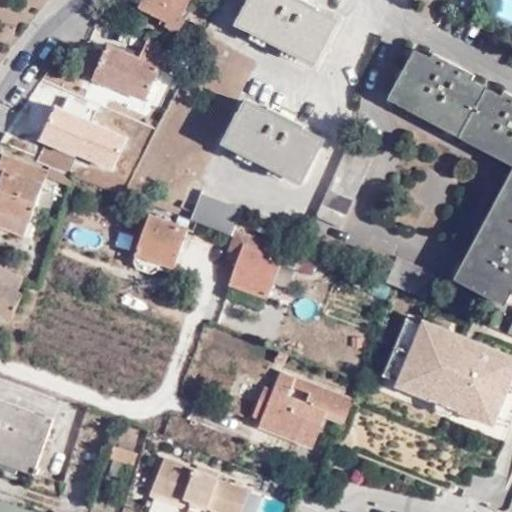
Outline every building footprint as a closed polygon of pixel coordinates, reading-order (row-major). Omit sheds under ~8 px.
[(141,0),(139,6),(169,23),(167,27),(179,33),(187,20),(181,17),(190,0),(141,0)] [(314,64),(335,19),(306,4),(306,0),(250,0),(237,27),(314,64)] [(109,46),(93,81),(113,89),(114,86),(147,100),(160,70),(171,74),(173,71),(181,74),(187,60),(147,44),(141,59),(109,46)] [(414,65),(393,55),(370,108),(505,166),(457,283),(501,302),(511,280),(511,102),(489,92),(487,96),(447,80),(450,74),(417,60),(414,65)] [(113,89),(93,81),(89,91),(140,114),(147,100),(114,86),(113,89)] [(298,178),(316,136),(284,122),(288,115),(275,108),(272,114),(243,101),(224,144),(298,178)] [(337,156),(315,218),(342,227),(369,149),(343,139),(337,156)] [(71,176),(48,167),(47,171),(0,156),(0,171),(1,172),(0,173),(0,212),(30,222),(46,175),(69,183),(71,176)] [(203,191),(191,221),(233,236),(239,220),(244,205),(203,191)] [(30,222),(0,212),(0,229),(24,238),(30,222)] [(176,269),(187,230),(150,218),(133,263),(137,269),(154,275),(161,272),(164,265),(176,269)] [(282,259),(287,243),(277,240),(276,244),(237,232),(230,252),(241,255),(231,284),(271,297),(276,283),(285,260),(282,259)] [(303,249),(287,243),(282,259),(285,260),(276,283),(290,287),(303,249)] [(399,259),(388,283),(394,285),(429,300),(439,275),(399,259)] [(0,284),(19,292),(21,289),(25,278),(0,267),(0,284)] [(0,284),(0,312),(14,319),(26,294),(24,293),(25,291),(21,289),(19,292),(0,284)] [(385,377),(398,382),(421,325),(408,320),(385,377)] [(421,325),(398,382),(397,387),(496,427),(498,422),(511,388),(511,357),(423,321),(421,325)] [(347,424),(356,399),(317,384),(313,393),(308,405),(291,398),(295,386),(298,378),(284,373),(277,389),(265,419),(285,426),(282,434),(316,449),(329,417),(347,424)] [(317,384),(299,377),(298,378),(295,386),(313,393),(317,384)] [(255,414),(265,419),(277,389),(267,385),(255,414)] [(511,388),(498,422),(511,428),(511,425),(511,388)] [(0,460),(38,476),(60,419),(0,396),(0,460)] [(263,425),(282,434),(285,426),(265,419),(263,425)] [(166,458),(153,491),(193,506),(190,511),(191,511),(209,511),(211,509),(220,511),(242,511),(251,492),(166,458)] [(193,506),(153,491),(151,496),(190,511),(193,506)] [(37,511),(0,500),(0,511),(37,511)]
